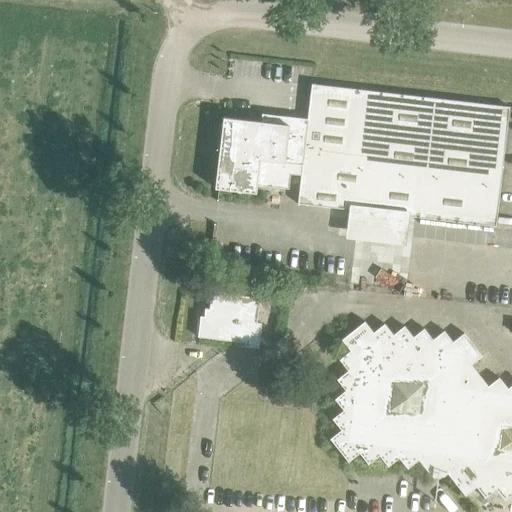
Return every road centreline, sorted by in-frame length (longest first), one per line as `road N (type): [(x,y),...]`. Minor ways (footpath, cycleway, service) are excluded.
road 1 (unclassified): [(196,22),(169,66),(116,511)]
road 2 (unclassified): [(511,46),(245,14),(196,22)]
road 3 (unknown): [(211,382),(243,374),(344,316),(485,305)]
road 4 (unknown): [(211,382),(200,497),(218,511)]
